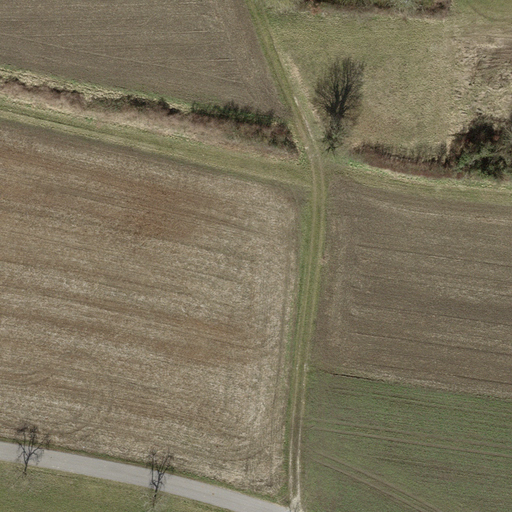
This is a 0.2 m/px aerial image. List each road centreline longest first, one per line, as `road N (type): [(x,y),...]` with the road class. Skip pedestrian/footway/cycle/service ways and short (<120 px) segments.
road 1 (track): [(250,0),(304,126),(317,179),(294,511)]
road 2 (unclassified): [(265,511),(0,449)]
